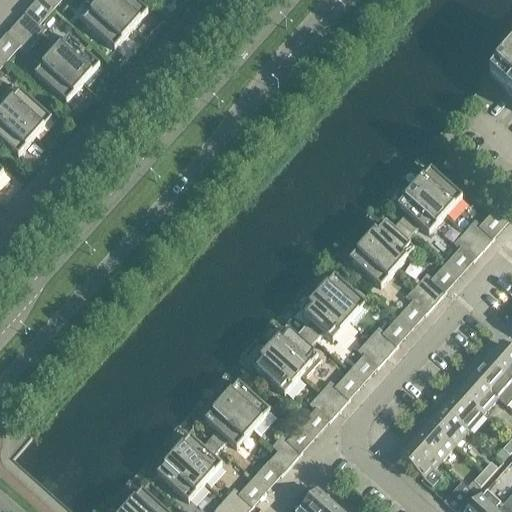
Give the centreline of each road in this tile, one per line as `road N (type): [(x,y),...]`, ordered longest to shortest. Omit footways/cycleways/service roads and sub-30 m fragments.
road 1 (tertiary): [(0,388),(339,0)]
road 2 (tertiary): [(294,0),(0,335)]
road 3 (residential): [(343,441),(511,251)]
